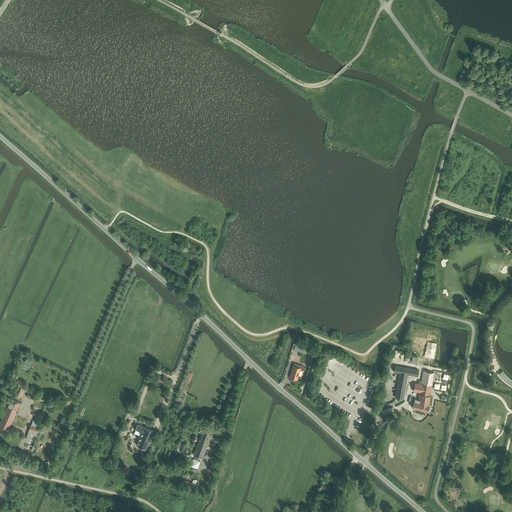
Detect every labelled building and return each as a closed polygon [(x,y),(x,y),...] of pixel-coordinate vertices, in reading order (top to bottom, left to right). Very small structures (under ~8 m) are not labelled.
[(306,348),(296,344),(294,350),(298,351),(298,350),(305,352),(306,348)] [(426,358),(435,359),(436,347),(427,346),(426,358)] [(26,358),(22,367),(28,370),(32,361),(26,358)] [(304,366),(294,363),(293,365),(290,377),(297,380),(300,370),(303,370),(304,366)] [(403,399),(408,374),(417,376),(419,370),(396,366),(395,372),(400,373),(395,397),(403,399)] [(191,379),(194,373),(188,371),(181,392),(188,395),(192,385),(189,385),(191,379)] [(424,371),(421,384),(415,383),(413,391),(420,392),(418,400),(415,399),(413,408),(428,412),(429,406),(431,396),(430,395),(434,373),(424,371)] [(19,398),(24,388),(19,386),(14,396),(19,398)] [(20,403),(8,397),(6,402),(10,403),(0,423),(0,431),(6,434),(20,403)] [(137,424),(135,430),(142,433),(137,445),(146,449),(154,431),(145,427),(144,427),(137,424)] [(30,425),(26,439),(34,441),(31,450),(33,451),(36,442),(39,433),(43,434),(44,431),(37,429),(38,427),(30,425)] [(194,455),(203,458),(209,440),(210,440),(211,439),(212,437),(211,436),(213,429),(202,425),(199,432),(202,433),(194,455)] [(191,466),(198,468),(201,460),(193,458),(191,466)]
